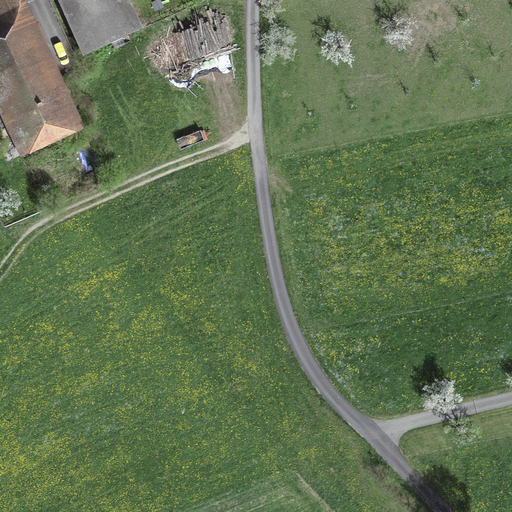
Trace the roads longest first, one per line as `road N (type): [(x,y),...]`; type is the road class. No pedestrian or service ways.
road 1 (unclassified): [(253,0),(255,134),(294,339),(333,397),(446,511)]
road 2 (track): [(255,134),(57,216),(26,238),(0,272)]
